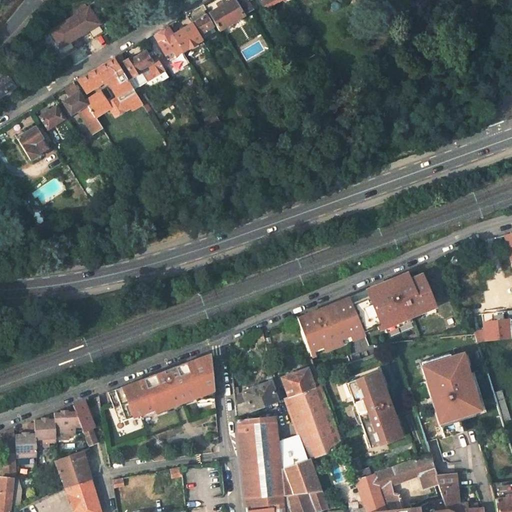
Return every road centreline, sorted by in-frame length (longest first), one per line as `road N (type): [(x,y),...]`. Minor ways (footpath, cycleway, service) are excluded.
road 1 (primary): [(511,137),(155,263),(0,289)]
road 2 (unclassified): [(217,339),(511,220)]
road 3 (unclassified): [(0,422),(217,339)]
road 4 (residential): [(0,117),(192,0)]
road 5 (unclassified): [(235,511),(217,339)]
